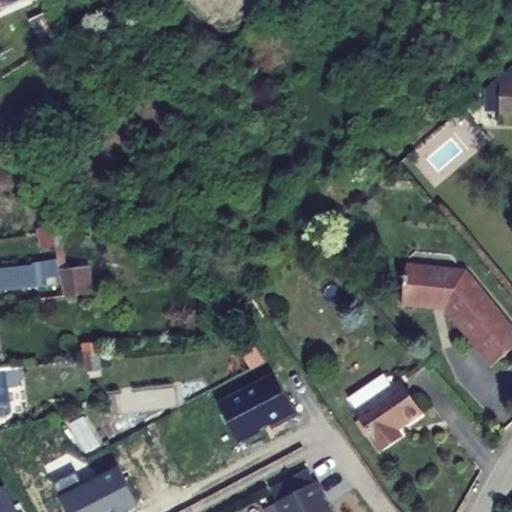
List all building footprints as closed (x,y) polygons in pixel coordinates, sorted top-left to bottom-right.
[(37,231),(41,250),(54,247),(50,228),(37,231)] [(96,248),(71,252),(74,268),(77,286),(101,282),(96,248)] [(71,252),(0,262),(0,283),(49,277),(48,272),(74,268),(71,252)] [(463,298),(508,363),(511,360),(511,302),(488,267),(482,272),(478,266),(470,265),(464,269),(460,263),(440,260),(427,268),(423,297),(448,301),(450,301),(453,299),(454,298),(454,297),(463,298)] [(110,332),(95,334),(97,349),(111,347),(110,332)] [(111,347),(97,349),(98,364),(113,362),(111,347)] [(6,359),(0,360),(0,413),(13,412),(11,395),(28,393),(25,375),(30,374),(35,370),(37,365),(38,361),(38,359),(38,356),(6,359)] [(422,428),(419,424),(445,408),(426,375),(400,391),(392,378),(368,392),(398,442),(422,428)] [(72,425),(84,455),(98,450),(86,420),(72,425)] [(307,486),(300,472),(262,491),(269,505),(307,486)] [(97,511),(81,483),(28,511),(97,511)] [(317,501),(309,485),(307,486),(269,505),(272,511),(319,511),(315,502),(317,501)]
